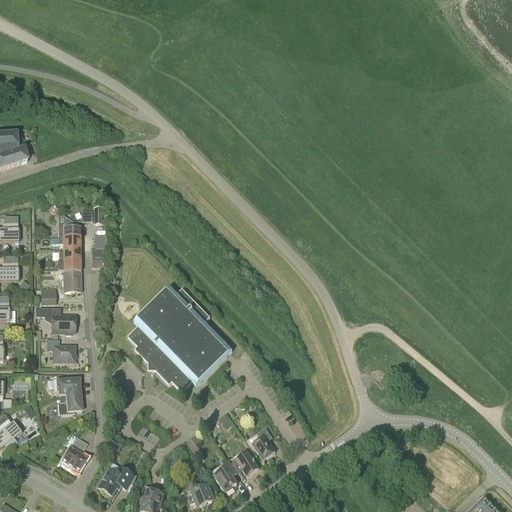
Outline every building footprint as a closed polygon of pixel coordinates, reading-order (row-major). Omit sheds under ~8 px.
[(23,152),(17,154),(16,150),(17,150),(16,137),(0,138),(0,172),(27,164),(23,152)] [(93,211),(93,228),(102,228),(102,211),(93,211)] [(71,242),(79,241),(79,228),(71,228),(71,226),(58,227),(58,241),(58,244),(69,243),(71,242)] [(0,245),(18,245),(18,231),(0,231),(0,245)] [(79,241),(71,242),(69,243),(58,244),(58,247),(63,247),(63,255),(58,255),(58,256),(80,255),(80,252),(79,252),(79,241)] [(80,255),(58,256),(58,263),(57,263),(57,266),(80,265),(80,255)] [(91,271),(104,270),(104,262),(91,262),(91,271)] [(80,265),(57,266),(57,273),(63,273),(63,275),(72,274),(72,277),(80,277),(80,275),(81,275),(80,265)] [(0,284),(18,285),(18,271),(0,270),(0,284)] [(80,277),(72,277),(72,274),(63,275),(64,295),(81,295),(80,277)] [(231,355),(232,354),(205,326),(210,321),(182,292),(177,297),(170,290),(134,325),(136,327),(138,329),(127,340),(137,350),(134,352),(148,366),(148,374),(156,374),(169,388),(172,385),(182,395),(185,392),(192,385),(196,389),(204,381),(218,367),(226,360),(231,355)] [(41,308),(56,308),(55,291),(40,292),(41,308)] [(0,324),(9,325),(9,311),(0,310),(0,324)] [(35,311),(35,320),(50,320),(50,311),(35,311)] [(75,336),(75,319),(52,319),(52,336),(75,336)] [(74,366),(74,349),(59,349),(59,343),(46,343),(46,354),(53,354),(53,366),(74,366)] [(66,399),(79,398),(80,398),(79,382),(72,383),(71,380),(55,382),(56,394),(59,394),(59,400),(66,399)] [(80,398),(79,398),(66,399),(66,405),(57,406),(58,419),(74,417),(74,415),(81,414),(80,398)] [(23,412),(30,422),(35,417),(28,408),(23,412)] [(219,422),(226,432),(232,428),(225,418),(219,422)] [(0,452),(4,449),(6,451),(17,446),(13,442),(21,436),(12,425),(0,434),(0,452)] [(275,455),(268,445),(273,441),(266,432),(249,443),(253,448),(253,449),(263,463),(275,455)] [(201,444),(197,439),(185,447),(189,453),(201,444)] [(77,441),(70,451),(61,465),(78,476),(87,462),(81,458),(87,447),(77,441)] [(247,480),(259,472),(247,456),(236,464),(247,480)] [(225,472),(214,480),(225,496),(237,487),(228,475),(233,472),(228,464),(222,468),(225,472)] [(126,493),(135,479),(121,470),(117,477),(109,472),(98,490),(112,500),(120,488),(126,493)] [(197,494),(195,489),(183,494),(188,507),(195,504),(197,510),(214,503),(208,489),(197,494)] [(160,511),(163,498),(147,494),(146,501),(143,501),(140,511),(156,511),(157,511),(160,511)] [(491,511),(482,502),(472,511),(491,511)]
